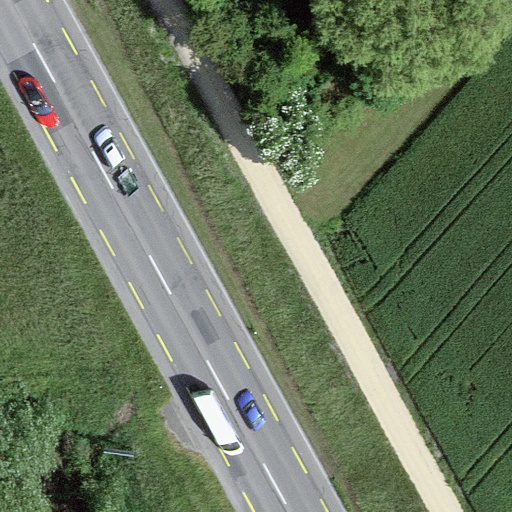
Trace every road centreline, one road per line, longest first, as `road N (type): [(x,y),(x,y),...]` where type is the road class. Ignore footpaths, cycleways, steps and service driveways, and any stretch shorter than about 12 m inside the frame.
road 1 (track): [(445,511),(163,0)]
road 2 (primary): [(289,511),(9,0)]
